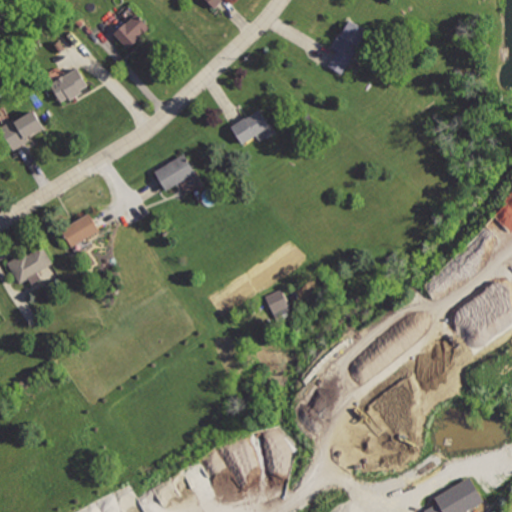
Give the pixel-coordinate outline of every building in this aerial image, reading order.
[(207,0),(217,10),(228,0),(207,0)] [(113,31),(130,51),(143,40),(138,35),(148,27),(136,13),(113,31)] [(349,17),(331,47),(339,50),(329,67),(345,77),(373,31),(349,17)] [(48,82),(60,104),(92,86),(80,64),(48,82)] [(233,126),(247,147),(278,126),(264,105),(233,126)] [(1,125),(13,150),(30,142),(28,137),(45,129),(35,108),(1,125)] [(157,170),(170,190),(198,172),(185,152),(157,170)] [(65,228),(78,248),(103,231),(90,211),(65,228)] [(7,262),(22,285),(57,263),(46,245),(32,254),(29,248),(7,262)] [(293,311),(282,287),(266,296),(277,318),(293,311)] [(434,495),(438,502),(425,509),(426,511),(463,511),(484,502),(472,477),(434,495)]
